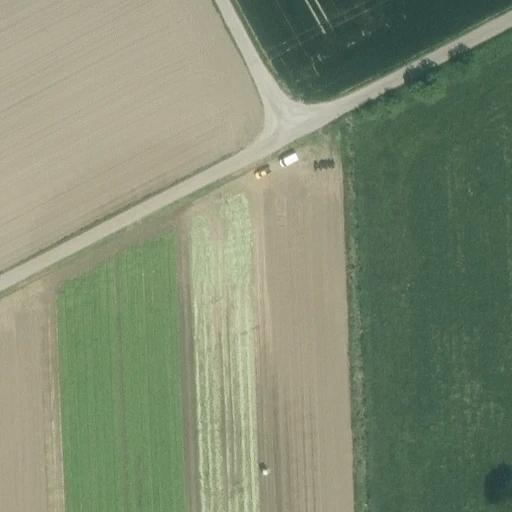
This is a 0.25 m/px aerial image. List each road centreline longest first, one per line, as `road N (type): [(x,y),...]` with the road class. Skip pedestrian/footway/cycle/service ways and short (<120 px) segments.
road 1 (track): [(0,282),(291,131)]
road 2 (track): [(291,131),(511,16)]
road 3 (track): [(291,131),(224,0)]
